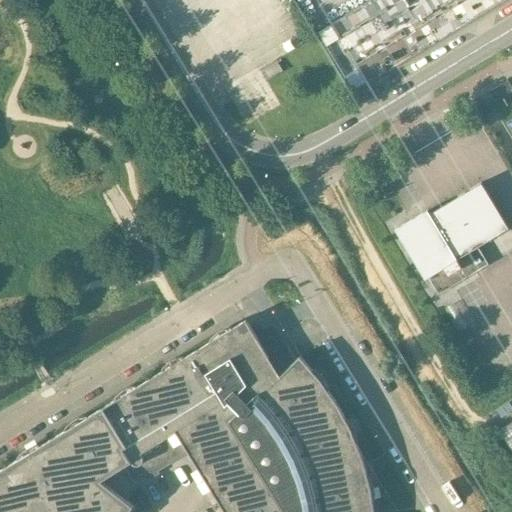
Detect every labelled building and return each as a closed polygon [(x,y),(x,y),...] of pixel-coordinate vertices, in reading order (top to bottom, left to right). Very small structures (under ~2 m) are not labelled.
[(488,91),(493,99),(494,102),(511,91),(511,88),(507,81),(506,81),(488,91)] [(479,248),(510,229),(482,183),(431,215),(430,215),(428,211),(396,231),(426,281),(430,279),(440,295),(472,276),(477,273),(489,265),(479,248)] [(247,323),(103,411),(123,444),(121,445),(132,462),(132,463),(133,464),(135,465),(136,465),(137,465),(138,465),(139,465),(140,464),(149,480),(159,473),(158,471),(182,456),(188,453),(204,479),(224,511),(374,511),(370,487),(362,458),(352,431),(337,404),(320,379),(301,357),(300,356),(298,357),(272,343),(267,355),(247,323)] [(123,444),(103,411),(94,417),(0,473),(0,511),(127,511),(133,505),(126,500),(137,487),(124,465),(131,461),(132,463),(132,462),(121,445),(123,444)] [(511,422),(500,430),(511,450),(511,422)]
